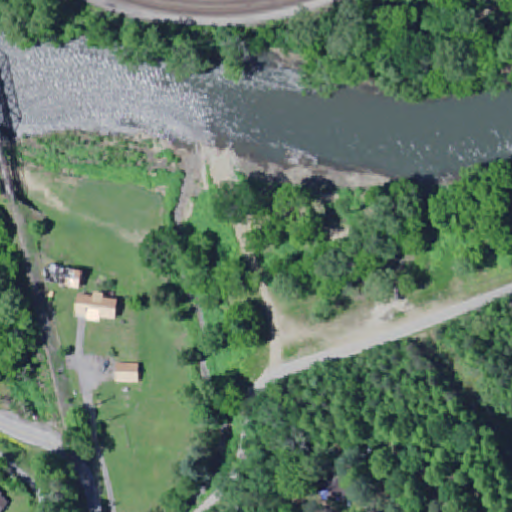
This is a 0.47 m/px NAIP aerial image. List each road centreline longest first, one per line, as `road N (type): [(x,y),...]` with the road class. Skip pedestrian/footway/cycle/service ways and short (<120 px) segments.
road 1 (tertiary): [(511,257),(293,330),(245,374),(245,511)]
road 2 (secondary): [(0,420),(69,452),(87,473),(96,511)]
